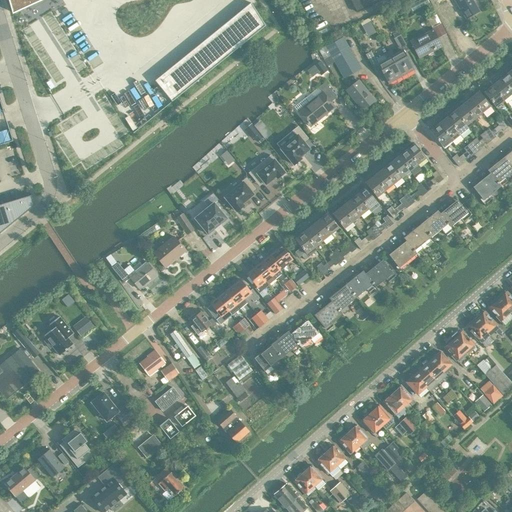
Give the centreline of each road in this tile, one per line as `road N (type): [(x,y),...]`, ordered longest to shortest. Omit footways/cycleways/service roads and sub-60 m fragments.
road 1 (residential): [(0,441),(404,114)]
road 2 (residential): [(230,511),(511,264)]
road 3 (residential): [(250,347),(457,176)]
road 4 (unclassified): [(0,26),(49,188),(39,212),(0,244)]
road 5 (residential): [(404,114),(511,26)]
